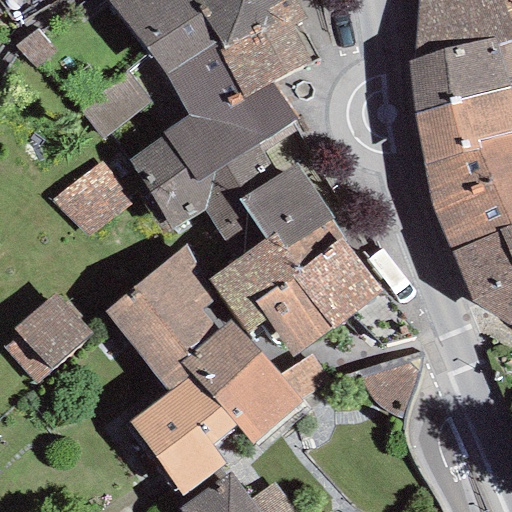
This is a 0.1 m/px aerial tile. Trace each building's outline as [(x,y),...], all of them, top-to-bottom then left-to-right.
[(104,0),(164,74),(218,41),(191,0),(104,0)] [(267,9),(283,0),(191,0),(218,41),(223,48),(273,21),(267,9)] [(305,19),(293,0),(283,0),(267,9),(273,21),(223,48),(217,52),(242,98),(271,83),(309,63),(290,27),(305,19)] [(511,0),(418,0),(412,59),(407,61),(413,115),(511,85),(511,0)] [(35,69),(56,50),(34,29),(13,47),(35,69)] [(255,145),(296,120),(271,83),(242,98),(217,52),(223,48),(218,41),(164,74),(186,115),(161,131),(164,135),(195,180),(255,145)] [(148,102),(126,72),(79,108),(101,137),(148,102)] [(511,85),(413,115),(422,165),(478,149),(477,142),(511,130),(511,85)] [(478,149),(422,165),(431,206),(450,250),(511,225),(511,130),(477,142),(478,149)] [(330,221),(332,219),(295,165),(274,177),(255,145),(195,180),(164,135),(127,160),(170,228),(202,211),(236,260),(264,238),(273,232),(285,248),(330,221)] [(139,198),(107,157),(50,200),(85,237),(139,198)] [(340,238),(342,237),(330,221),(285,248),(299,269),(289,275),(292,280),(255,302),(266,319),(291,358),(380,291),(340,238)] [(511,225),(450,250),(469,302),(508,325),(511,323),(511,225)] [(245,334),(266,319),(255,302),(292,280),(289,275),(299,269),(285,248),(273,232),(264,238),(236,260),(208,280),(233,319),(245,334)] [(105,311),(164,393),(192,376),(181,363),(233,319),(208,280),(183,248),(105,311)] [(50,370),(91,333),(53,291),(10,329),(16,336),(2,349),(34,384),(50,370)] [(252,445),(301,403),(245,334),(233,319),(181,363),(192,376),(164,393),(127,423),(182,495),(224,463),(211,447),(235,425),(252,445)] [(249,499),(229,473),(177,509),(179,511),(294,511),(273,483),(249,499)]
